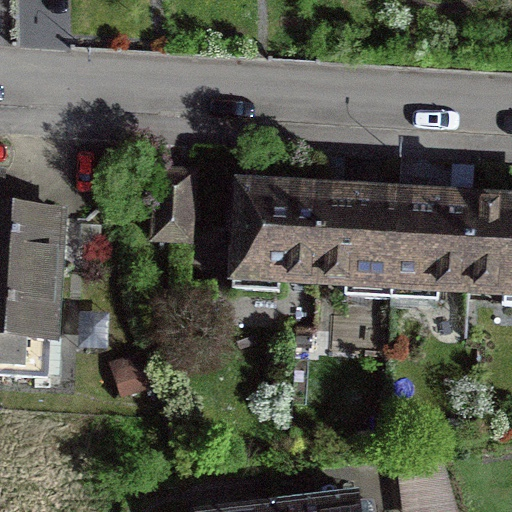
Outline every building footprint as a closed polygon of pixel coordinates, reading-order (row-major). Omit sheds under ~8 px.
[(186,245),(189,190),(154,187),(151,242),(186,245)] [(341,299),(388,302),(395,191),(352,188),(352,199),(320,197),(315,283),(342,285),(341,299)] [(436,290),(465,292),(469,206),(437,204),(438,193),(395,191),(388,302),(435,305),(436,290)] [(277,281),(315,283),(320,197),(239,193),(235,274),(230,274),(229,293),(277,296),(277,281)] [(511,208),(469,206),(465,292),(502,294),(502,309),(511,309),(511,208)] [(55,216),(0,212),(0,338),(47,341),(55,216)] [(435,460),(400,465),(404,494),(443,489),(435,460)] [(355,511),(354,503),(275,511),(355,511)]
